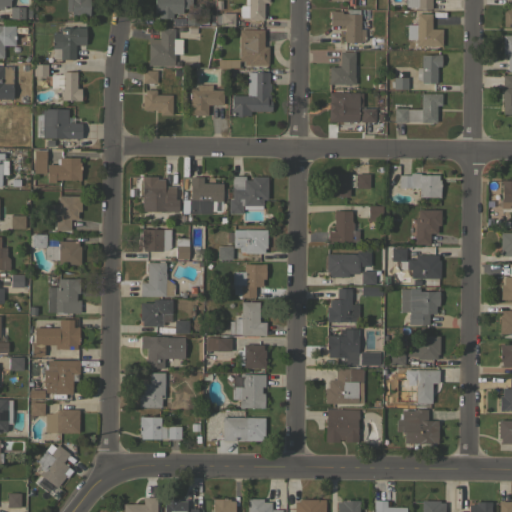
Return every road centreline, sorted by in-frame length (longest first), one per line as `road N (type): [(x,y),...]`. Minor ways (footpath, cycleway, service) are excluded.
road 1 (residential): [(474,0),(468,468)]
road 2 (residential): [(122,0),(112,83),(108,467)]
road 3 (residential): [(298,0),(297,465)]
road 4 (tertiary): [(73,511),(108,467),(511,468)]
road 5 (residential): [(111,148),(511,152)]
